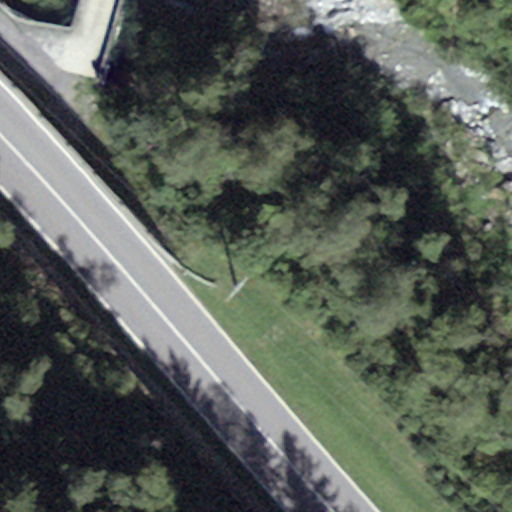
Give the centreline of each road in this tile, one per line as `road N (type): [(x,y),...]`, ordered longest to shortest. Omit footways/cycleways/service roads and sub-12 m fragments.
road 1 (secondary): [(0,132),(335,511)]
road 2 (track): [(0,16),(43,54),(83,69),(104,0)]
